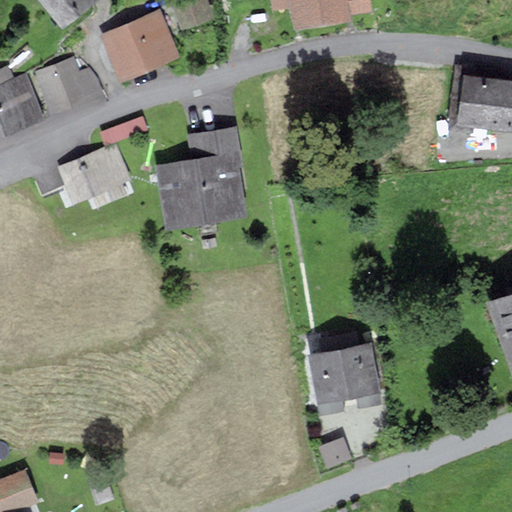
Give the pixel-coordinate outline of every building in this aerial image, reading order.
[(39,0),(61,28),(98,1),(97,0),(39,0)] [(206,0),(172,0),(183,29),(213,18),(206,0)] [(293,0),(297,27),(351,19),(350,12),(369,10),(367,0),(293,0)] [(158,14),(105,37),(122,77),(175,55),(158,14)] [(35,78),(51,115),(97,96),(88,73),(77,78),(70,63),(35,78)] [(0,133),(42,117),(26,75),(11,80),(6,67),(0,69),(0,133)] [(511,80),(462,74),(456,120),(511,127),(511,80)] [(105,139),(149,128),(145,113),(101,124),(105,139)] [(231,129),(186,137),(190,162),(153,167),(163,227),(243,215),(231,129)] [(61,168),(75,202),(94,194),(97,203),(124,192),(121,180),(127,178),(115,146),(61,168)] [(511,296),(492,304),(511,361),(511,296)] [(308,352),(316,416),(380,408),(372,344),(308,352)] [(319,448),(325,469),(350,462),(343,440),(319,448)] [(0,480),(0,511),(2,511),(35,500),(24,472),(0,480)]
